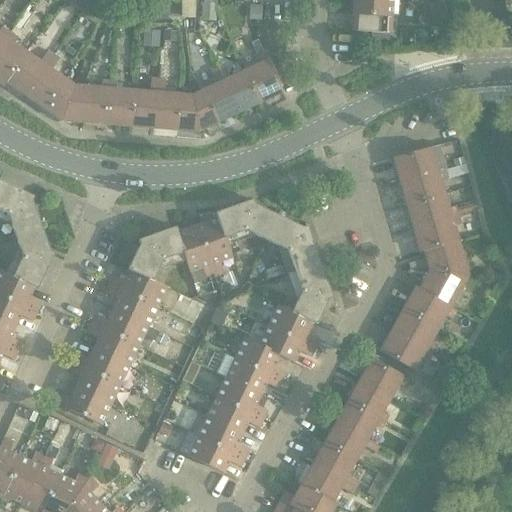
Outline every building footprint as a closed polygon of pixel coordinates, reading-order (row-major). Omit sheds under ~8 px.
[(389,0),(354,0),(352,32),(391,35),(392,16),(389,16),(389,0)] [(250,7),(249,19),(256,19),(260,20),(261,8),(250,7)] [(203,9),(202,19),(214,20),(215,10),(203,9)] [(0,47),(10,34),(2,28),(0,31),(0,47)] [(145,32),(144,43),(158,44),(159,33),(145,32)] [(176,33),(164,33),(164,42),(176,42),(176,33)] [(10,34),(0,47),(0,84),(3,87),(6,83),(5,83),(25,53),(14,45),(18,39),(10,34)] [(5,83),(6,83),(25,97),(53,56),(47,52),(40,63),(25,53),(5,83)] [(259,64),(244,71),(260,104),(282,93),(267,60),(266,60),(263,54),(256,57),(259,64)] [(53,56),(25,97),(45,110),(66,80),(52,71),(59,60),(53,56)] [(223,66),(217,69),(238,114),(260,104),(244,71),(229,78),(223,66)] [(200,92),(202,96),(216,124),(238,114),(217,69),(210,72),(216,84),(200,92)] [(133,91),(130,123),(130,127),(154,129),(154,125),(158,80),(151,79),(150,93),(133,91)] [(66,80),(45,110),(62,122),(75,87),(74,86),(66,80)] [(158,80),(154,125),(154,129),(178,131),(178,127),(180,100),(181,100),(182,95),(164,94),(165,80),(158,80)] [(84,87),(81,119),(81,123),(106,125),(109,82),(102,82),(101,89),(84,87)] [(116,83),(109,82),(106,125),(130,127),(130,123),(133,91),(116,90),(116,83)] [(180,100),(178,127),(178,131),(198,133),(205,129),(209,137),(220,131),(216,124),(202,96),(192,101),(181,100),(180,100)] [(432,148),(396,158),(392,159),(399,183),(445,170),(442,161),(436,163),(432,148)] [(463,157),(453,160),(455,167),(465,164),(463,157)] [(454,167),(445,170),(447,179),(448,180),(457,177),(454,167)] [(445,170),(399,183),(405,206),(445,195),(441,181),(447,179),(445,170)] [(0,211),(7,215),(15,236),(40,227),(31,202),(34,198),(0,181),(0,211)] [(445,195),(405,206),(412,229),(458,216),(455,207),(449,209),(445,195)] [(215,214),(217,222),(218,222),(224,240),(225,239),(246,232),(266,242),(278,217),(253,205),(252,201),(215,214)] [(458,216),(412,229),(419,253),(423,252),(423,251),(458,241),(454,227),(460,225),(458,216)] [(278,217),(266,242),(286,251),(293,272),(319,263),(307,227),(302,228),(278,217)] [(217,222),(198,229),(214,276),(223,272),(219,260),(231,255),(225,239),(224,240),(218,222),(217,222)] [(22,257),(13,277),(13,278),(31,286),(30,287),(37,290),(54,255),(49,253),(40,227),(15,236),(22,257)] [(127,271),(134,274),(134,273),(153,282),(153,281),(162,261),(183,254),(177,236),(178,236),(175,228),(138,241),(139,246),(127,271)] [(198,229),(178,236),(177,236),(183,254),(188,270),(201,266),(205,279),(214,276),(198,229)] [(409,265),(410,269),(468,276),(458,241),(423,251),(423,252),(425,260),(409,265)] [(301,293),(291,313),(310,322),(309,323),(316,326),(328,301),(332,299),(319,263),(293,272),(301,293)] [(468,276),(410,269),(408,274),(423,283),(419,290),(418,290),(450,309),(450,308),(468,276)] [(2,272),(0,275),(0,295),(37,313),(41,305),(26,298),(30,287),(31,286),(13,278),(13,277),(2,272)] [(114,277),(110,285),(154,307),(164,286),(153,281),(153,282),(134,273),(134,274),(129,284),(114,277)] [(154,307),(110,285),(105,294),(121,301),(115,312),(145,326),(154,307)] [(415,288),(403,309),(438,329),(445,316),(451,320),(456,311),(450,308),(450,309),(418,290),(419,290),(415,288)] [(0,295),(0,319),(12,326),(17,315),(32,322),(37,313),(0,295)] [(280,307),(271,328),(315,349),(319,340),(304,333),(309,323),(310,322),(291,313),(280,307)] [(403,309),(391,330),(433,353),(437,345),(431,342),(438,329),(403,309)] [(95,316),(91,324),(136,346),(145,326),(115,312),(110,323),(95,316)] [(0,319),(0,343),(18,352),(22,344),(7,336),(12,326),(0,319)] [(136,346),(91,324),(87,333),(102,340),(97,351),(126,365),(136,346)] [(271,328),(262,347),(261,347),(276,354),(276,355),(290,362),(296,350),(311,358),(315,349),(271,328)] [(379,352),(383,354),(415,372),(422,358),(428,362),(433,353),(391,330),(379,352)] [(159,332),(154,341),(164,346),(168,337),(159,332)] [(247,340),(237,360),(282,381),(286,373),(271,366),(276,355),(276,354),(261,347),(262,347),(247,340)] [(0,343),(0,354),(14,361),(18,352),(0,343)] [(77,355),(72,363),(117,385),(126,365),(97,351),(92,362),(77,355)] [(226,355),(217,374),(228,380),(258,394),(263,383),(278,390),(282,381),(237,360),(226,355)] [(371,359),(359,381),(390,398),(399,384),(405,387),(408,381),(403,377),(371,359)] [(117,385),(72,363),(68,372),(84,379),(78,390),(108,404),(117,385)] [(228,380),(219,399),(264,420),(268,412),(252,404),(258,394),(228,380)] [(359,381),(353,391),(347,402),(385,423),(388,417),(382,413),(390,398),(359,381)] [(108,404),(78,390),(73,401),(58,394),(54,403),(69,410),(98,424),(108,404)] [(219,399),(210,419),(239,433),(244,422),(259,429),(264,420),(219,399)] [(347,402),(335,423),(367,440),(375,426),(381,429),(385,423),(347,402)] [(210,419),(200,438),(245,459),(249,451),(234,443),(239,433),(210,419)] [(335,423),(324,444),(355,461),(364,447),(375,453),(379,447),(367,440),(335,423)] [(164,424),(159,434),(166,437),(171,427),(164,424)] [(72,428),(68,438),(75,441),(79,431),(72,428)] [(245,459),(200,438),(191,458),(220,472),(226,461),(241,468),(245,459)] [(0,447),(0,496),(2,497),(20,457),(9,452),(14,443),(4,439),(0,447)] [(95,440),(90,450),(100,455),(105,445),(95,440)] [(324,444),(312,465),(355,489),(359,483),(347,476),(355,461),(324,444)] [(106,445),(101,455),(112,460),(117,450),(106,445)] [(20,457),(2,497),(6,499),(7,498),(22,505),(44,457),(35,453),(31,462),(20,457)] [(44,457),(22,505),(37,511),(42,511),(59,476),(48,470),(53,461),(44,457)] [(312,465),(301,485),(305,487),(304,488),(332,504),(340,489),(352,495),(355,489),(312,465)] [(59,476),(42,511),(65,511),(90,478),(78,473),(74,482),(59,476)] [(90,478),(65,511),(95,511),(102,506),(91,494),(98,487),(90,478)] [(285,492),(274,511),(327,511),(332,504),(304,488),(305,487),(301,485),(294,497),(285,492)] [(372,485),(367,494),(376,500),(382,490),(372,485)]
